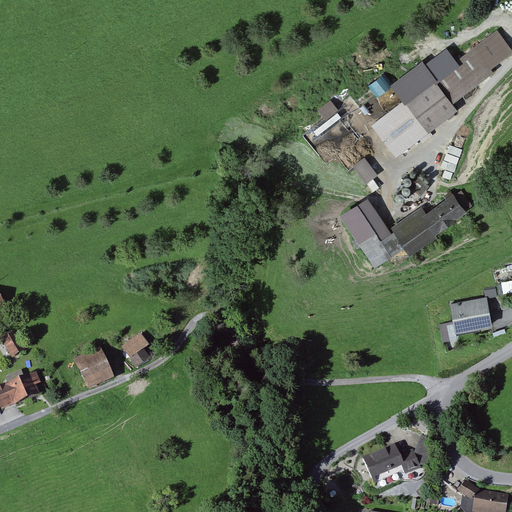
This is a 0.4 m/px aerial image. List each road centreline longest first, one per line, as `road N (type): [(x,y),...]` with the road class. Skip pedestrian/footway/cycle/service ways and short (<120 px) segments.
road 1 (track): [(447,401),(418,379),(293,381),(220,314),(207,313),(155,365),(0,432)]
road 2 (track): [(220,314),(262,197),(301,183),(385,199),(511,60)]
road 3 (residential): [(313,511),(321,466),(447,401)]
